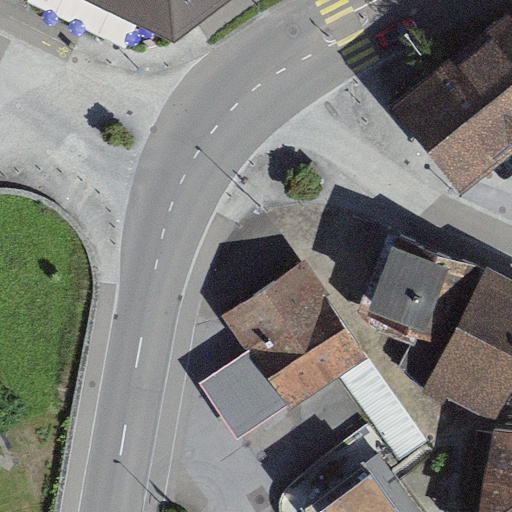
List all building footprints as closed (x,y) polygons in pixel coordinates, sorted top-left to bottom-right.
[(122,0),(206,40),(263,0),(122,0)] [(511,29),(416,101),(481,189),(511,166),(511,29)] [(464,247),(409,227),(382,305),(393,310),(389,323),(430,337),(417,363),(446,385),(509,259),(469,239),(464,247)] [(323,256),(245,311),(267,344),(306,401),(351,372),(413,460),(448,436),(323,256)] [(511,265),(508,264),(445,389),(469,400),(473,392),(511,410),(511,265)] [(217,377),(256,435),(306,401),(267,344),(217,377)] [(511,511),(511,423),(495,511),(511,511)] [(406,511),(385,481),(338,511),(406,511)]
